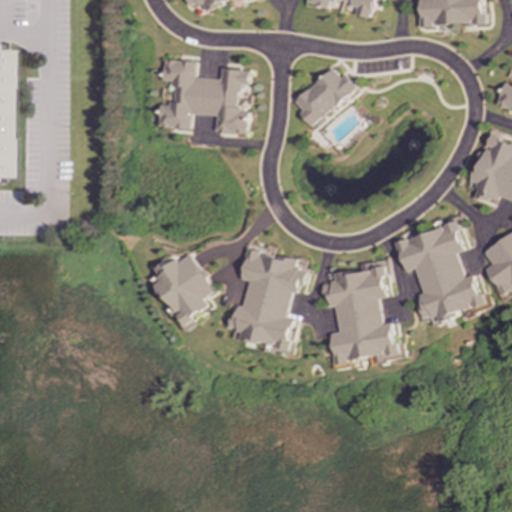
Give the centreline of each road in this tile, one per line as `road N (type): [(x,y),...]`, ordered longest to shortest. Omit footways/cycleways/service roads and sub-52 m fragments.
road 1 (residential): [(428,51),(456,74),(467,99),(460,146),(443,179),(367,241),(326,244),(306,238),(271,200),(273,45)]
road 2 (residential): [(150,0),(165,21),(202,39),(428,51)]
